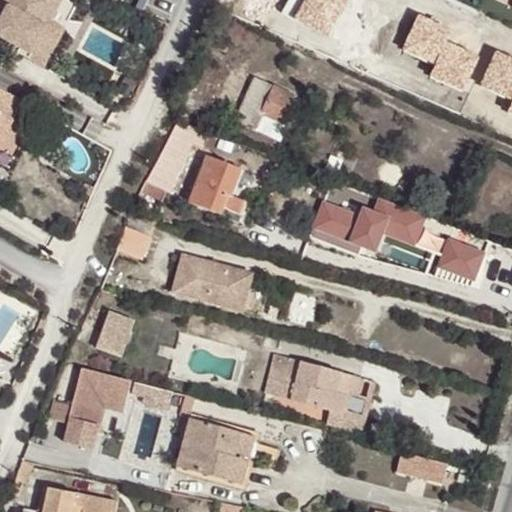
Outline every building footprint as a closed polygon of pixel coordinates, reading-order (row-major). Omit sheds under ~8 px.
[(56,0),(4,0),(2,4),(8,8),(0,21),(0,32),(1,33),(3,36),(5,38),(7,39),(8,40),(22,47),(18,54),(43,67),(52,50),(51,50),(60,33),(43,24),(56,0)] [(62,0),(56,0),(43,24),(60,33),(51,50),(52,50),(64,29),(50,22),(62,0)] [(342,0),(292,0),(286,12),(327,35),(338,16),(335,14),(342,0)] [(22,47),(8,40),(5,46),(18,54),(22,47)] [(293,96),(255,79),(236,119),(281,140),(287,126),(280,123),(293,96)] [(24,103),(0,89),(0,141),(2,142),(14,120),(24,103)] [(23,125),(14,120),(2,142),(10,147),(23,125)] [(207,134),(177,122),(146,183),(169,193),(191,145),(200,149),(207,134)] [(242,170),(206,157),(189,203),(221,215),(223,209),(228,196),(232,198),(232,197),(242,170)] [(167,192),(146,183),(141,191),(162,201),(167,192)] [(95,189),(85,185),(81,192),(92,197),(95,189)] [(243,201),(232,197),(232,198),(228,196),(223,209),(238,214),(243,201)] [(375,235),(415,245),(424,212),(374,199),(371,213),(319,199),(309,239),(370,255),(375,235)] [(151,238),(126,227),(116,250),(142,261),(151,238)] [(435,267),(469,280),(479,254),(446,240),(435,267)] [(253,275),(183,256),(173,293),(243,312),(253,275)] [(121,357),(134,321),(110,312),(97,349),(121,357)] [(205,319),(190,316),(189,325),(203,327),(204,324),(205,319)] [(224,324),(205,319),(204,324),(223,330),(224,324)] [(303,363),(276,356),(266,394),(292,401),(303,363)] [(360,379),(303,363),(292,401),(330,411),(342,414),(348,391),(356,393),(360,379)] [(76,375),(72,389),(90,394),(94,379),(76,375)] [(362,434),(376,383),(360,379),(356,393),(348,391),(342,414),(330,411),(327,424),(362,434)] [(140,397),(133,395),(130,403),(137,405),(140,397)] [(240,433),(190,420),(177,467),(243,485),(249,462),(233,457),(240,433)] [(249,462),(256,438),(240,433),(233,457),(249,462)] [(397,454),(393,474),(441,483),(445,463),(397,454)] [(35,466),(22,463),(16,479),(23,482),(28,484),(35,466)] [(23,482),(16,479),(13,487),(11,493),(18,496),(23,482)] [(115,511),(118,502),(50,489),(45,511),(115,511)]
